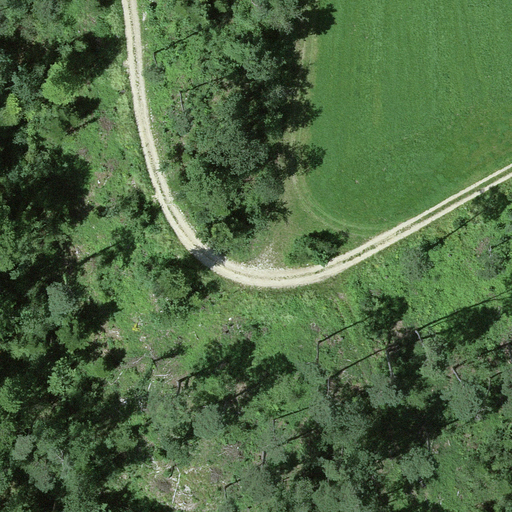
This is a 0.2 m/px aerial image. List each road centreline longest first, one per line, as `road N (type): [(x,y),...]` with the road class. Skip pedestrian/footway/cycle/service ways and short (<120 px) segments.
road 1 (track): [(121,0),(133,32),(152,172),(197,250),(232,281),(270,286)]
road 2 (track): [(511,166),(270,286)]
